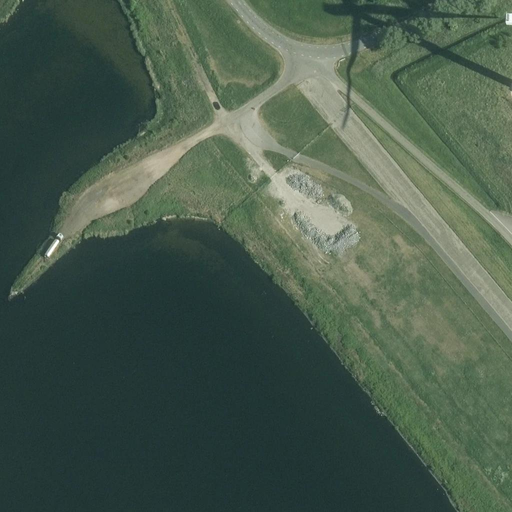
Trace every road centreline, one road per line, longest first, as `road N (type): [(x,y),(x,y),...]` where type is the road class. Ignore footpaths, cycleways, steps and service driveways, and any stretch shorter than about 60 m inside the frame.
road 1 (unclassified): [(295,156),(403,213),(511,340)]
road 2 (track): [(511,204),(408,82),(511,36)]
road 3 (unclassified): [(511,240),(314,64)]
road 4 (track): [(244,118),(224,121),(100,204)]
road 5 (tertiary): [(312,53),(356,47),(465,0)]
road 6 (unclassified): [(295,156),(258,141),(244,118),(314,64)]
road 7 (track): [(224,121),(168,0)]
